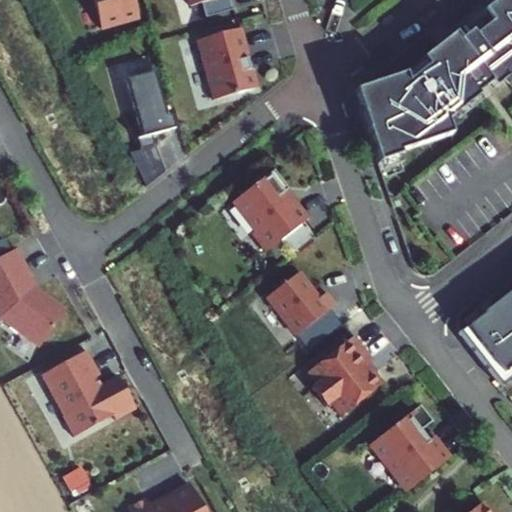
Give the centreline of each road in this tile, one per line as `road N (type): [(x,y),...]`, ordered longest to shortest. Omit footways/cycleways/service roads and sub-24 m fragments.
road 1 (residential): [(79,256),(318,75)]
road 2 (residential): [(318,75),(385,276),(412,323)]
road 3 (residential): [(79,256),(195,462)]
road 4 (residential): [(0,105),(79,256)]
road 5 (residential): [(412,323),(511,450)]
road 6 (residential): [(412,323),(511,235)]
road 7 (residential): [(318,75),(416,0)]
